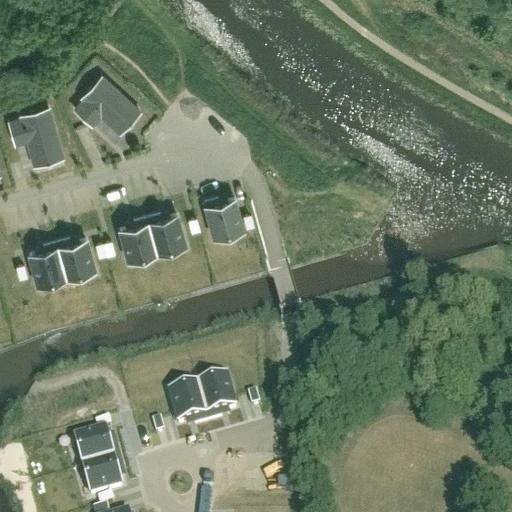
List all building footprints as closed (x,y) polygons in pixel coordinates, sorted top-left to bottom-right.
[(117,135),(139,112),(101,75),(79,98),(80,100),(72,109),(91,127),(99,118),(117,135)] [(64,154),(50,105),(6,118),(14,143),(25,140),(32,164),(64,154)] [(233,196),(199,206),(209,239),(242,229),(233,196)] [(177,212),(117,229),(126,261),(186,243),(177,212)] [(98,272),(88,238),(27,255),(36,289),(98,272)] [(237,411),(228,376),(168,391),(177,426),(237,411)] [(92,497),(123,488),(104,423),(73,432),(92,497)] [(97,511),(131,511),(128,503),(97,511)]
